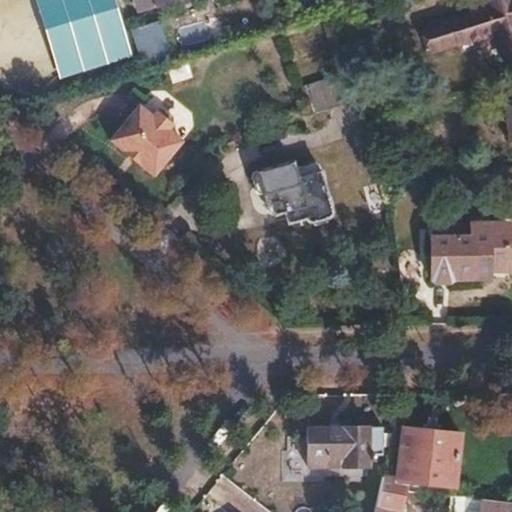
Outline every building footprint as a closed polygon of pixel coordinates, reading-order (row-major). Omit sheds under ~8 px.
[(33,0),(55,78),(128,58),(112,0),(33,0)] [(470,7),(423,21),(431,47),(456,40),(457,42),(494,32),(499,52),(511,48),(511,0),(468,0),(470,7)] [(128,29),(138,60),(168,51),(158,20),(128,29)] [(333,24),(321,27),(335,75),(347,71),(333,24)] [(335,75),(318,80),(326,110),(356,101),(347,71),(335,75)] [(318,80),(304,85),(313,114),(326,110),(318,80)] [(136,106),(107,141),(152,177),(180,141),(166,129),(170,123),(170,117),(161,110),(154,110),(149,116),(136,106)] [(292,162),(249,175),(260,217),(303,205),(292,162)] [(372,221),(387,207),(377,196),(362,209),(372,221)] [(470,235),(431,235),(432,278),(490,278),(490,269),(509,268),(509,221),(470,221),(470,235)] [(509,268),(490,269),(490,278),(509,278),(509,268)] [(404,426),(396,481),(404,482),(453,487),(459,432),(404,426)] [(308,431),(307,456),(325,455),(325,463),(367,463),(367,456),(382,456),(382,427),(344,427),(343,430),(308,431)] [(374,511),(397,511),(402,492),(404,482),(396,481),(382,480),(374,511)] [(511,511),(511,502),(449,496),(446,511),(511,511)]
